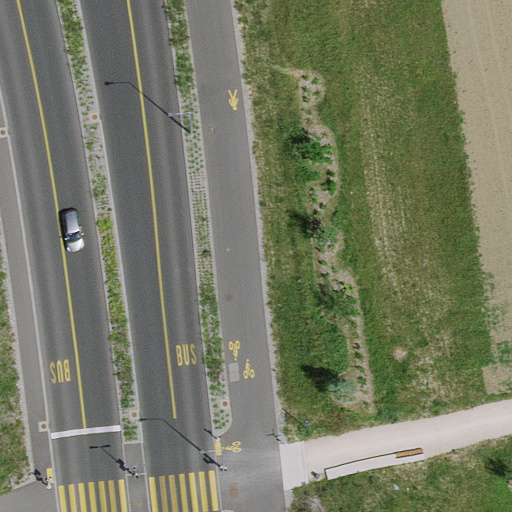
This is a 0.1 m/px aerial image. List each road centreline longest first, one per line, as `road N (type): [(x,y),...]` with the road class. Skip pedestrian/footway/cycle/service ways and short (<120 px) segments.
road 1 (tertiary): [(19,0),(63,229),(97,511)]
road 2 (tertiary): [(190,511),(121,0)]
